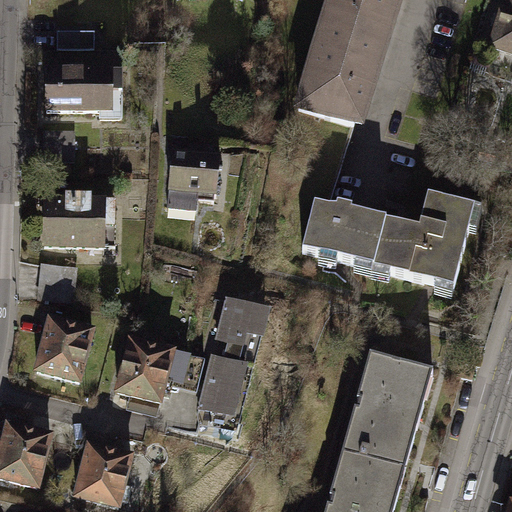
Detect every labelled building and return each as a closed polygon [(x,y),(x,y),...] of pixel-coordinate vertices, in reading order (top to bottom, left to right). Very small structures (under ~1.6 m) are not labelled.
[(344,0),(306,118),(382,143),(399,92),(426,1),(426,0),(344,0)] [(511,3),(498,56),(511,59),(511,3)] [(100,49),(101,30),(62,30),(62,49),(100,49)] [(124,58),(51,59),(52,119),(125,118),(124,58)] [(233,154),(177,150),(173,211),(229,215),(233,154)] [(45,197),(45,250),(111,250),(111,197),(45,197)] [(318,211),(307,256),(346,265),(431,285),(468,294),(487,218),(431,204),(424,237),(318,211)] [(78,269),(43,264),(39,300),(74,305),(78,269)] [(286,319),(240,308),(231,348),(245,351),(243,360),(255,363),(261,341),(280,345),(286,319)] [(114,342),(58,327),(44,378),(100,393),(114,342)] [(196,359),(144,347),(131,401),(183,413),(196,359)] [(272,376),(222,363),(208,417),(258,429),(272,376)] [(444,384),(369,366),(333,511),(412,511),(434,426),(444,384)] [(13,427),(2,482),(58,493),(69,438),(13,427)] [(102,447),(91,505),(130,511),(146,511),(157,458),(102,447)]
